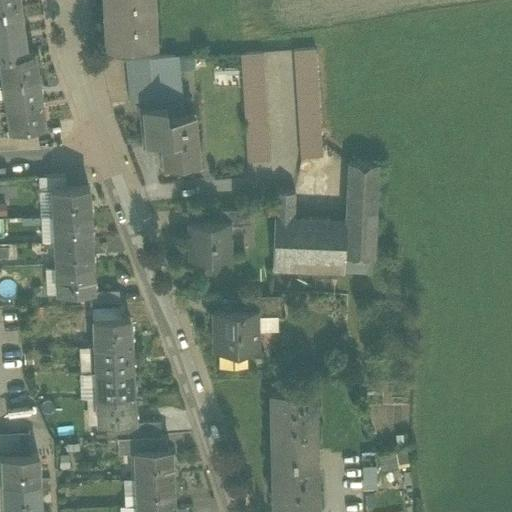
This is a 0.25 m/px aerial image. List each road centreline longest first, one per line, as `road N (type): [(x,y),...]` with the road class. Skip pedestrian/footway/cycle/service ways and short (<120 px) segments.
road 1 (residential): [(237,511),(108,137)]
road 2 (residential): [(108,137),(68,0)]
